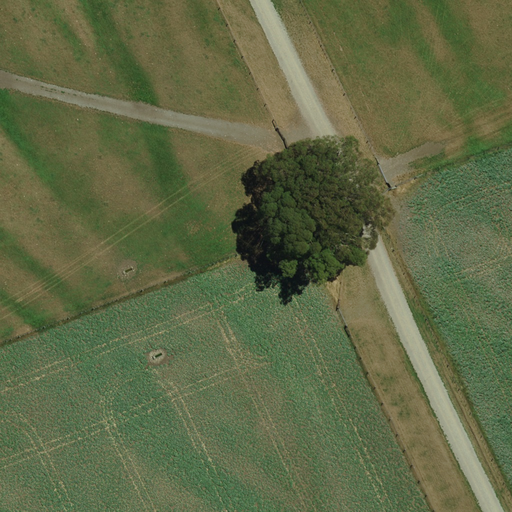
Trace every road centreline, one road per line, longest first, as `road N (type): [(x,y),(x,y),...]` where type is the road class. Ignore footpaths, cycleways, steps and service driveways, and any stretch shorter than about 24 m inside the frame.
road 1 (track): [(0,82),(193,132),(436,171)]
road 2 (track): [(304,149),(382,372),(443,511)]
